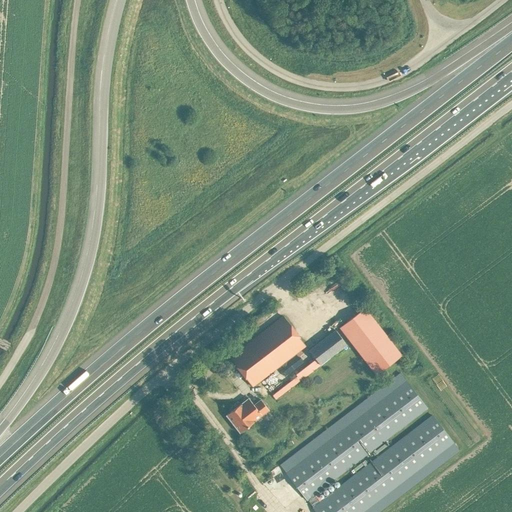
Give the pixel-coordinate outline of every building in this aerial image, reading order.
[(376,375),(402,355),(365,307),(339,327),(376,375)] [(252,386),(305,345),(283,316),(230,358),(252,386)] [(275,399),(346,344),(335,330),(309,350),(316,360),(272,394),(275,399)] [(319,501),(314,495),(427,408),(406,381),(286,473),(315,511),(361,511),(453,442),(432,415),(319,501)] [(254,405),(248,398),(226,415),(239,433),(268,410),(261,400),(254,405)] [(281,511),(300,511),(281,487),(270,496),(281,511)]
